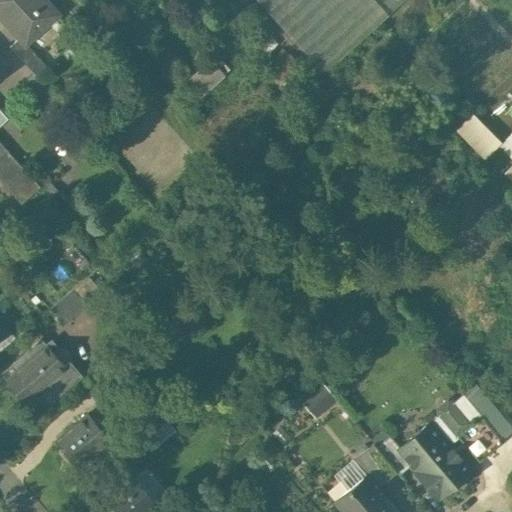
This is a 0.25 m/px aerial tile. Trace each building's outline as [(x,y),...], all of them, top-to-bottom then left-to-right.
[(58,13),(45,0),(0,0),(0,15),(20,37),(26,43),(58,13)] [(389,15),(375,0),(258,0),(325,73),(389,15)] [(405,0),(382,0),(393,11),(405,0)] [(47,66),(26,43),(20,37),(10,46),(35,74),(37,76),(47,66)] [(224,75),(210,60),(187,82),(200,97),(224,75)] [(37,76),(35,74),(23,85),(40,103),(52,92),(37,76)] [(116,115),(121,129),(143,121),(138,107),(116,115)] [(471,111),(454,127),(484,157),(501,141),(471,111)] [(137,125),(119,142),(135,159),(153,142),(137,125)] [(511,128),(497,143),(511,157),(511,163),(505,170),(511,177),(511,128)] [(0,142),(0,180),(21,204),(41,187),(0,142)] [(41,187),(21,204),(31,215),(51,198),(41,187)] [(74,289),(51,309),(63,324),(87,304),(74,289)] [(0,317),(0,336),(9,329),(0,317)] [(9,329),(0,336),(0,351),(16,338),(17,338),(9,329)] [(41,338),(13,362),(19,369),(7,380),(27,403),(38,395),(36,392),(40,389),(48,399),(54,400),(83,376),(70,361),(65,366),(54,353),(60,348),(53,341),(47,346),(41,338)] [(106,374),(88,390),(98,402),(117,386),(106,374)] [(314,417),(336,398),(328,389),(306,407),(314,417)] [(464,393),(453,401),(449,400),(439,408),(439,413),(430,421),(450,444),(459,437),(457,434),(481,413),(464,393)] [(148,400),(124,421),(143,442),(167,421),(148,400)] [(504,441),(481,413),(457,434),(459,437),(480,461),(504,441)] [(88,414),(58,439),(79,465),(110,440),(88,414)] [(450,444),(430,421),(400,446),(400,447),(413,463),(418,469),(417,471),(438,496),(454,482),(457,485),(473,472),(450,444)] [(400,446),(390,435),(378,446),(398,470),(401,473),(413,463),(400,447),(400,446)] [(374,442),(354,459),(367,474),(367,473),(379,487),(398,470),(378,446),(374,442)] [(367,474),(335,500),(345,511),(358,511),(377,497),(389,511),(394,511),(398,509),(379,487),(367,473),(367,474)] [(135,477),(108,500),(118,511),(143,511),(156,501),(135,477)] [(389,511),(377,497),(358,511),(389,511)]
